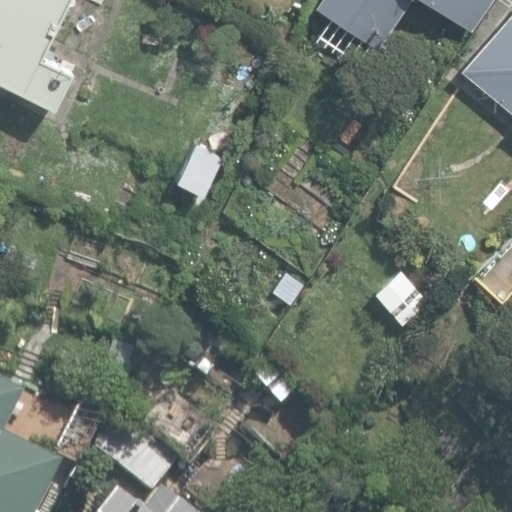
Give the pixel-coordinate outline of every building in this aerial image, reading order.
[(0,0),(0,80),(53,107),(71,72),(39,57),(67,0),(0,0)] [(315,0),(313,3),(381,47),(411,0),(430,0),(470,25),(485,0),(315,0)] [(511,123),(511,125),(511,0),(458,66),(511,110),(511,123)] [(175,179),(201,194),(221,156),(193,141),(175,179)] [(511,230),(462,271),(491,306),(511,288),(511,230)] [(400,255),(360,290),(393,328),(434,294),(400,255)] [(287,267),(271,291),(290,303),(305,280),(287,267)] [(0,511),(35,511),(60,464),(0,432),(0,418),(13,394),(0,387),(0,511)] [(91,447),(151,492),(178,456),(119,412),(91,447)] [(192,511),(160,488),(143,511),(115,491),(99,511),(192,511)]
